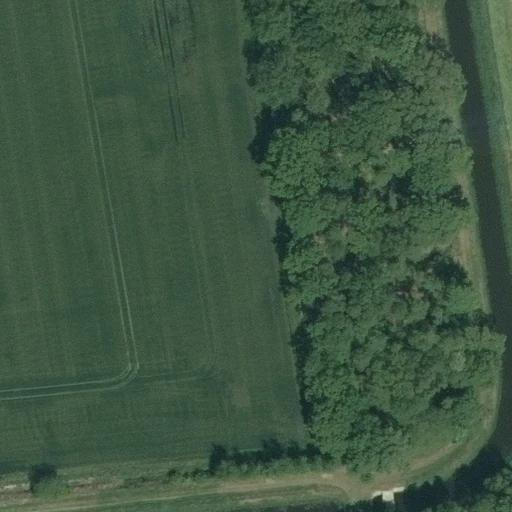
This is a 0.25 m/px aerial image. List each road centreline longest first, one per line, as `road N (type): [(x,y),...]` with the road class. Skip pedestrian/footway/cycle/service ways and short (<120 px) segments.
road 1 (track): [(348,478),(400,471),(444,452),(471,427),(480,390),(422,0)]
road 2 (track): [(17,511),(348,478)]
